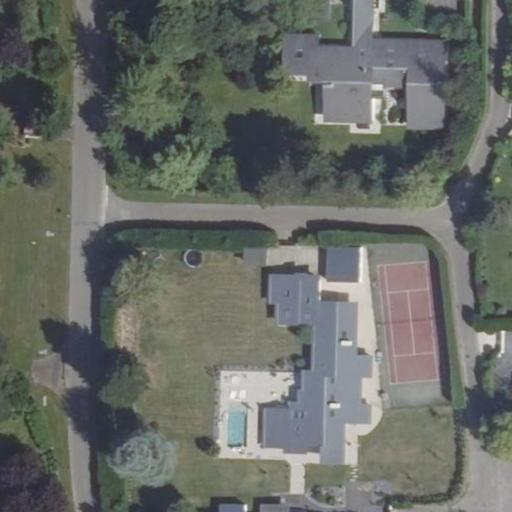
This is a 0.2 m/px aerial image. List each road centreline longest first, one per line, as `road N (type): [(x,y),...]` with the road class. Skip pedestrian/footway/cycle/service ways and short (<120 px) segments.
road 1 (residential): [(438,225),(86,212)]
road 2 (residential): [(86,212),(81,394),(89,511)]
road 3 (residential): [(500,486),(472,466),(453,262),(438,225)]
road 4 (residential): [(483,0),(485,132),(469,191),(438,225)]
road 5 (residential): [(94,0),(86,212)]
